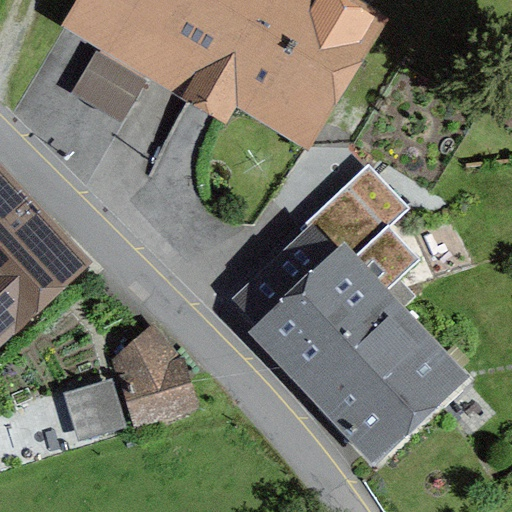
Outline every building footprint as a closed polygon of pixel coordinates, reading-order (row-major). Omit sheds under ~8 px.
[(298,0),(81,0),(69,21),(107,44),(102,51),(145,77),(149,70),(221,113),(242,77),(309,117),(359,36),(298,0)] [(511,77),(491,111),(511,124),(511,77)] [(0,328),(70,265),(0,187),(0,328)] [(384,444),(458,374),(427,342),(430,338),(386,292),(371,306),(309,240),(247,299),(384,444)] [(181,364),(152,328),(116,360),(134,425),(194,408),(181,364)] [(110,386),(71,397),(82,436),(121,425),(110,386)]
